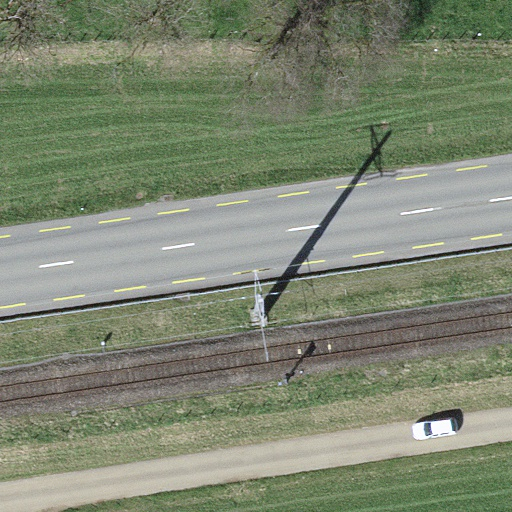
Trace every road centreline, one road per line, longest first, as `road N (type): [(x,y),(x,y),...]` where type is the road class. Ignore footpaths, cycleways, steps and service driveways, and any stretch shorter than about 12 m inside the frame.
road 1 (unclassified): [(0,506),(511,430)]
road 2 (primary): [(0,273),(511,198)]
